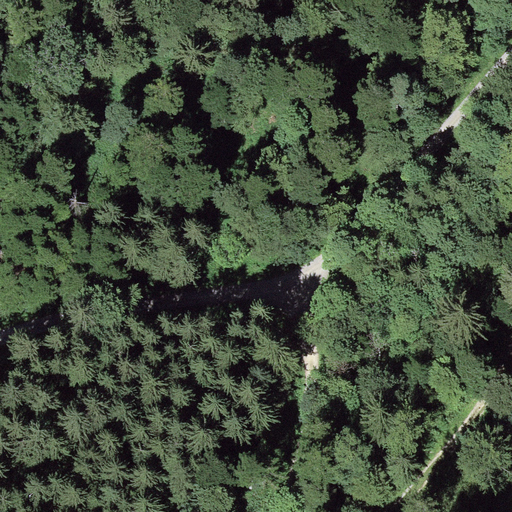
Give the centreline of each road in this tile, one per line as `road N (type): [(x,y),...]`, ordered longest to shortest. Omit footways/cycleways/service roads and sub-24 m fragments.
road 1 (track): [(306,281),(84,314),(0,336)]
road 2 (track): [(511,58),(306,281)]
road 3 (track): [(282,511),(313,401),(306,281)]
road 4 (track): [(511,352),(453,449),(392,511)]
